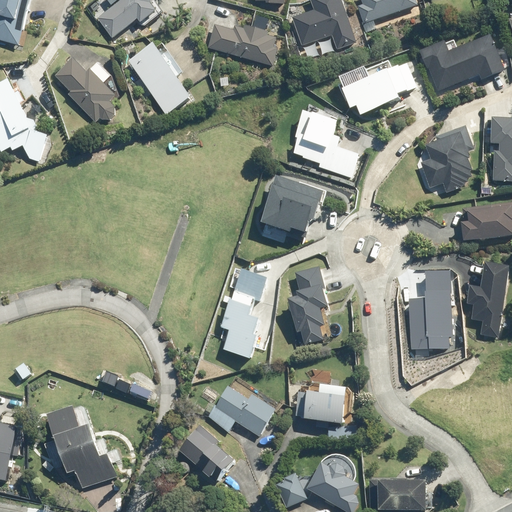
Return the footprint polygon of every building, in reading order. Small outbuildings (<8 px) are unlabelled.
[(0,0),(0,41),(21,47),(33,0),(0,0)] [(160,14),(149,0),(124,0),(125,1),(99,20),(114,40),(140,21),(143,25),(160,14)] [(312,0),(316,10),(294,18),(304,47),(334,37),(339,51),(359,44),(343,0),(312,0)] [(417,0),(362,0),(365,6),(360,7),(366,25),(420,7),(417,0)] [(278,39),(270,37),(270,34),(247,27),(245,31),(237,28),(236,31),(217,26),(211,50),(275,68),(280,50),(276,49),(278,39)] [(454,42),(425,53),(440,93),(486,75),(488,80),(508,73),(495,37),(458,51),(454,42)] [(132,63),(169,117),(194,100),(157,46),(132,63)] [(117,109),(112,104),(118,98),(93,72),(90,76),(75,61),(58,78),(74,94),(71,97),(98,124),(103,120),(105,122),(113,122),(117,117),(117,109)] [(346,81),(358,109),(364,107),(368,116),(410,100),(408,95),(426,88),(420,74),(417,75),(413,65),(395,72),(392,63),(346,81)] [(22,105),(26,104),(21,94),(17,95),(10,82),(0,86),(0,136),(0,137),(0,147),(3,154),(13,150),(14,153),(25,148),(32,161),(40,164),(49,138),(37,134),(39,129),(36,123),(29,121),(22,105)] [(300,156),(326,165),(325,169),(355,181),(368,145),(339,134),(343,122),(324,115),(315,139),(307,136),(300,156)] [(511,120),(499,120),(498,145),(505,145),(504,152),(498,152),(497,181),(511,181),(511,120)] [(477,172),(479,171),(476,161),(478,160),(475,150),(477,150),(470,128),(440,137),(442,144),(432,147),(436,160),(426,163),(434,188),(448,184),(451,192),(478,184),(477,179),(479,178),(477,172)] [(275,176),(261,224),(304,237),(309,219),(314,220),(323,190),(275,176)] [(469,243),(511,238),(511,207),(467,212),(469,243)] [(502,337),(511,291),(511,266),(495,263),(489,289),(479,287),(475,305),(481,306),(477,321),(488,323),(486,333),(502,337)] [(241,292),(227,329),(236,332),(230,349),(258,359),(265,338),(263,337),(268,321),(259,317),(272,279),(239,267),(232,288),(241,292)] [(324,268),(300,274),(306,299),(297,301),(304,331),(295,333),(299,350),(337,341),(330,310),(338,308),(333,286),(329,287),(324,268)] [(408,298),(410,350),(450,348),(450,337),(453,337),(451,270),(426,271),(427,297),(408,298)] [(30,374),(23,363),(14,369),(22,380),(30,374)] [(132,385),(130,392),(149,399),(152,392),(132,385)] [(238,423),(263,438),(279,412),(256,399),(253,404),(231,391),(219,410),(217,408),(211,418),(231,434),(238,423)] [(310,419),(309,423),(347,428),(350,402),(301,396),(298,418),(310,419)] [(76,411),(51,419),(70,478),(80,475),(84,490),(118,480),(112,460),(105,463),(95,431),(84,434),(76,411)] [(24,431),(0,425),(0,477),(7,479),(13,455),(18,456),(24,431)] [(361,428),(333,429),(333,438),(361,437),(361,428)] [(202,429),(182,454),(221,486),(239,465),(220,449),(222,446),(202,429)] [(354,499),(359,490),(344,481),(346,479),(346,477),(346,475),(345,474),(344,473),(343,472),(341,472),(339,472),(338,473),(337,474),(332,482),(326,478),(323,485),(319,482),(314,492),(349,511),(356,511),(359,507),(360,505),(359,503),(358,501),(356,500),(354,499)] [(291,485),(282,489),(290,509),(309,501),(299,478),(290,482),(291,485)] [(374,483),(374,511),(433,511),(433,483),(374,483)]
